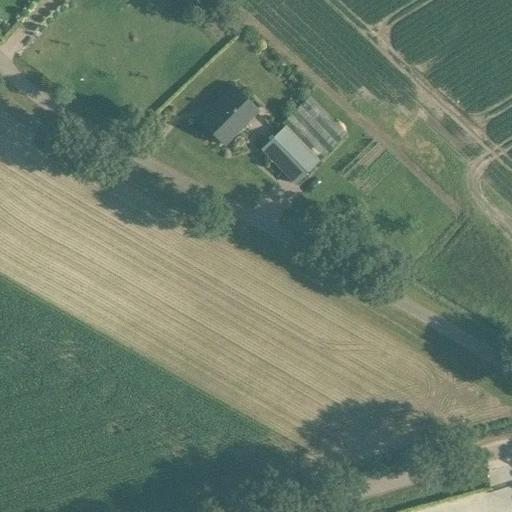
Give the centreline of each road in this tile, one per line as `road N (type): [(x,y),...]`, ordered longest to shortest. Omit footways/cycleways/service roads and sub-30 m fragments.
road 1 (unclassified): [(511,371),(67,116),(0,62)]
road 2 (unclassified): [(511,449),(286,511)]
